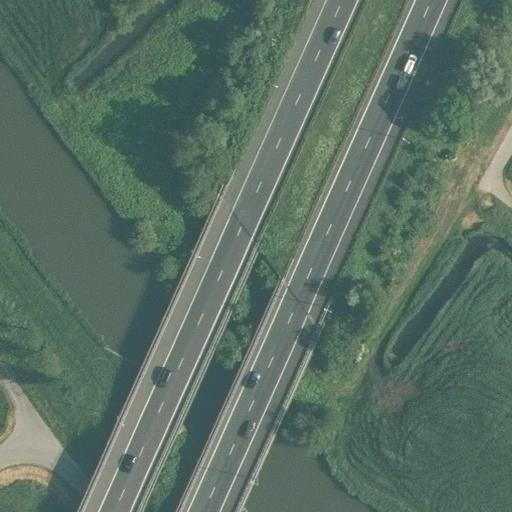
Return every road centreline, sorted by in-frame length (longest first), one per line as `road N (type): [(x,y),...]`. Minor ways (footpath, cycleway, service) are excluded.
road 1 (motorway): [(197,511),(427,0)]
road 2 (motorway): [(340,0),(111,511)]
